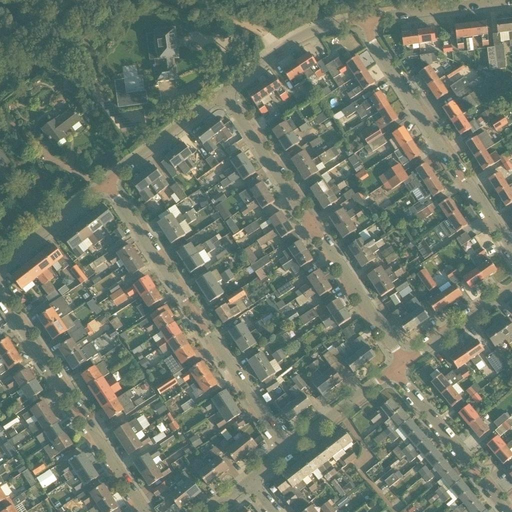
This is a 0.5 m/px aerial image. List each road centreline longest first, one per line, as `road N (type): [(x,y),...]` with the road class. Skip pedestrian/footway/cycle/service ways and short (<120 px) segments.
road 1 (residential): [(403,363),(223,93)]
road 2 (residential): [(284,453),(108,183)]
road 3 (residential): [(511,251),(357,20)]
road 4 (residential): [(141,511),(0,294)]
road 5 (residential): [(507,511),(393,371)]
road 6 (residential): [(357,20),(511,0)]
road 7 (residential): [(223,93),(302,35),(357,20)]
road 8 (residential): [(108,183),(223,93)]
road 9 (residential): [(284,453),(393,371)]
road 10 (residential): [(0,266),(108,183)]
road 11 (residential): [(403,363),(511,288)]
